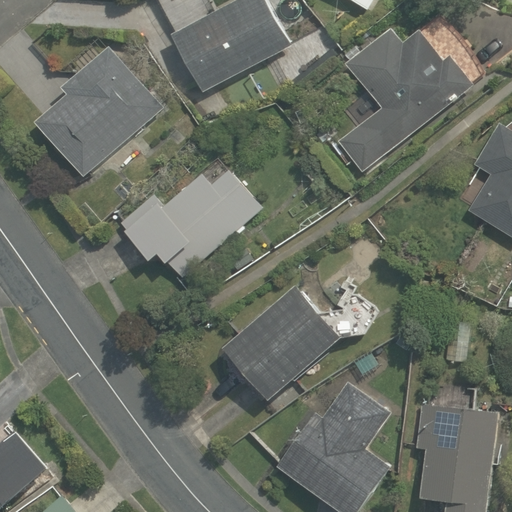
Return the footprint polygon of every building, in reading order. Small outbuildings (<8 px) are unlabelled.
[(241,0),(179,33),(210,92),(297,45),(272,0),(241,0)] [(357,0),(372,9),(377,0),(357,0)] [(343,142),(366,173),(480,83),(456,53),(447,60),(425,31),(409,43),(398,29),(351,66),(385,109),(343,142)] [(41,121),(87,176),(169,108),(117,46),(68,86),(74,93),(41,121)] [(511,126),(509,125),(483,166),(495,174),(472,209),(511,235),(511,126)] [(167,248),(188,273),(263,208),(234,175),(217,189),(207,176),(168,210),(157,198),(129,222),(158,256),(167,248)] [(237,356),(282,406),(283,406),(354,343),(309,292),(237,356)] [(346,383),(285,468),(347,511),(368,511),(399,469),(370,448),(393,416),(346,383)] [(489,511),(498,406),(437,401),(428,497),(454,499),(453,511),(489,511)] [(0,511),(2,511),(56,467),(22,427),(4,443),(0,437),(0,511)] [(50,511),(82,511),(69,496),(50,511)]
